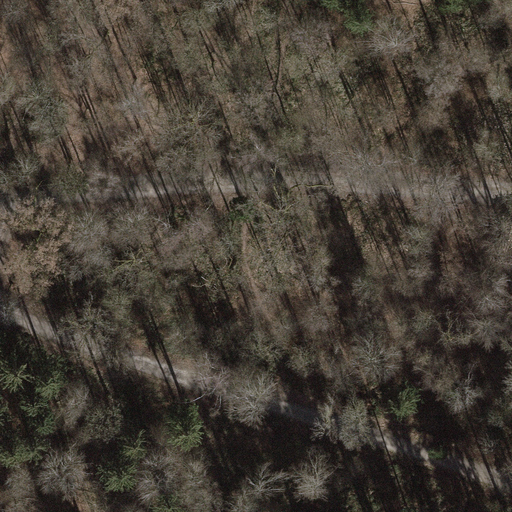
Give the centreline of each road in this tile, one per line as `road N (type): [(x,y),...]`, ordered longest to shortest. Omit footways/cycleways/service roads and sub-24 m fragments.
road 1 (track): [(511,483),(113,361),(0,303)]
road 2 (track): [(0,206),(137,188),(359,179),(511,194)]
